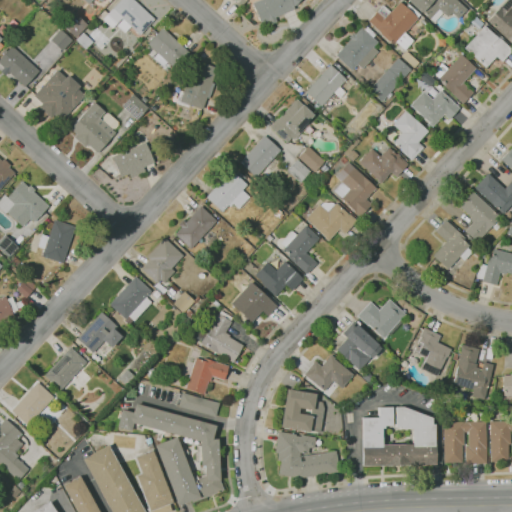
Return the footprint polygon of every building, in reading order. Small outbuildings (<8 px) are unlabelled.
[(139,35),(121,19),(117,23),(107,14),(120,0),(132,0),(154,19),(139,35)] [(270,24),(269,21),(261,24),(252,3),(259,0),(299,0),(294,7),(293,10),(275,18),(276,22),(270,24)] [(434,22),(430,18),(428,20),(407,0),(456,0),(466,9),(457,19),(450,13),(446,17),(442,13),(434,22)] [(511,43),(486,22),(505,0),(511,0),(511,43)] [(404,50),(395,42),(394,43),(390,40),(389,42),(379,33),(380,33),(367,21),(371,16),(375,12),(376,12),(382,5),(389,12),(399,2),(405,7),(407,4),(419,15),(416,18),(417,18),(404,33),(412,41),(404,50)] [(75,38),(62,26),(74,14),(87,25),(75,38)] [(112,29),(102,20),(107,15),(117,23),(112,29)] [(485,68),(463,48),(483,26),(494,36),(495,35),(511,50),(501,62),(496,57),(485,68)] [(165,71),(162,68),(162,67),(152,58),(157,53),(147,44),(163,27),(189,53),(174,69),(171,66),(165,71)] [(351,70),(335,56),(360,28),(363,30),(366,27),(375,35),(372,38),(377,42),(372,47),(377,52),(362,69),(356,64),(351,70)] [(62,50),(50,40),(59,30),(71,40),(62,50)] [(85,50),(75,40),(82,32),(93,42),(85,50)] [(23,87),(0,64),(0,58),(11,46),(38,71),(23,87)] [(413,68),(400,56),(404,51),(406,53),(406,52),(418,63),(413,68)] [(462,104),(443,86),(444,84),(432,73),(441,63),(447,69),(460,55),(475,68),(461,83),(472,93),(462,104)] [(381,102),(368,90),(397,58),(410,70),(381,102)] [(202,110),(179,102),(194,60),(216,68),(211,83),(214,84),(208,99),(206,98),(202,110)] [(320,106),(305,92),(329,65),(345,79),(339,86),(345,92),(339,98),(333,92),(320,106)] [(61,122),(53,115),(50,118),(38,107),(41,104),(32,96),(56,70),(65,78),(67,75),(80,86),(77,89),(84,95),(61,122)] [(118,79),(114,75),(117,70),(122,74),(118,79)] [(432,126),(409,105),(423,91),(431,99),(440,90),(459,108),(448,120),(443,115),(432,126)] [(136,119),(122,106),(132,94),(147,108),(136,119)] [(278,119),(296,99),(313,115),(306,122),(308,124),(293,141),(290,138),(286,143),(270,128),(272,126),(272,124),(276,119),(278,119)] [(111,129),(115,133),(96,153),(88,145),(85,148),(73,137),(76,134),(70,128),(94,102),(104,112),(99,118),(101,120),(101,117),(104,114),(108,114),(117,122),(117,126),(114,129),(111,129)] [(411,160),(392,142),(401,133),(392,124),(405,111),(427,132),(417,143),(423,148),(411,160)] [(255,177),(239,163),(264,136),(279,150),(255,177)] [(352,162),(343,153),(357,138),(359,140),(350,151),(351,152),(352,150),(357,155),(352,162)] [(131,179),(128,174),(120,177),(111,158),(145,143),(153,163),(143,167),(145,172),(131,179)] [(313,173),(297,158),(307,147),(323,161),(313,173)] [(379,184),(376,181),(376,180),(357,163),(370,149),(379,157),(387,148),(395,155),(396,154),(399,156),(398,156),(407,164),(396,177),(390,172),(379,184)] [(511,171),(500,159),(511,149),(511,150),(511,171)] [(0,188),(0,160),(1,161),(3,159),(10,165),(8,167),(14,173),(0,188)] [(299,183),(286,171),(296,159),(310,171),(299,183)] [(358,218),(339,200),(341,199),(333,191),(340,183),(334,177),(347,163),(375,188),(365,199),(369,203),(371,201),(372,202),(358,218)] [(324,173),(320,169),(323,165),(328,169),(324,173)] [(319,178),(314,174),(318,170),(323,174),(319,178)] [(221,212),(205,197),(230,171),(246,185),(241,190),(249,197),(238,209),(232,203),(229,207),(227,206),(221,212)] [(511,203),(501,215),(473,188),(487,173),(503,189),(511,179),(511,203)] [(22,227),(6,212),(5,213),(0,208),(0,199),(4,195),(7,197),(21,181),(28,187),(29,185),(35,190),(33,192),(48,206),(33,222),(29,218),(22,227)] [(475,243),(464,231),(472,222),(468,218),(469,217),(457,206),(472,191),(499,218),(497,220),(502,224),(495,231),(491,227),(475,243)] [(327,241),(323,238),(324,237),(305,219),(304,219),(318,204),(319,206),(322,203),(324,203),(326,203),(327,203),(329,203),(330,203),(332,203),(333,204),(334,205),(335,203),(348,215),(349,214),(356,221),(344,234),(338,229),(327,241)] [(191,249),(174,234),(181,227),(178,225),(182,220),(185,223),(200,206),(216,221),(191,249)] [(280,219),(278,217),(277,218),(272,214),(277,209),(282,213),(281,213),(283,215),(280,219)] [(62,263),(41,256),(44,249),(37,247),(41,235),(48,237),(53,220),(74,227),(62,263)] [(447,269),(432,256),(446,241),(435,231),(445,220),(456,229),(455,230),(464,238),(462,240),(468,246),(466,248),(471,252),(463,261),(458,257),(447,269)] [(306,274),(295,264),(294,264),(287,257),(288,255),(288,254),(287,256),(285,254),(286,253),(282,249),(284,247),(280,243),(291,230),(296,235),(305,225),(318,238),(305,253),(306,254),(306,253),(316,263),(306,274)] [(259,241),(253,235),(257,231),(263,236),(259,241)] [(8,258),(0,251),(0,239),(4,235),(18,247),(8,258)] [(157,283),(141,269),(149,260),(146,257),(164,238),(183,255),(171,268),(174,271),(163,283),(160,280),(157,283)] [(495,286),(481,282),(482,279),(475,277),(479,264),(485,265),(488,256),(490,257),(492,249),(511,254),(511,274),(505,273),(504,275),(499,273),(495,286)] [(478,258),(473,254),(477,250),(482,254),(478,258)] [(16,266),(9,261),(13,256),(20,261),(16,266)] [(274,297),(260,283),(260,282),(253,275),(265,262),(275,271),(283,262),(302,279),(290,291),(284,286),(274,297)] [(128,325),(123,321),(124,320),(108,304),(135,277),(150,292),(145,297),(151,303),(133,322),(132,321),(128,325)] [(25,298),(15,289),(22,281),(32,291),(25,298)] [(251,324),(229,304),(249,281),(277,306),(267,318),(261,313),(251,324)] [(182,314),(171,304),(184,292),(194,302),(182,314)] [(0,322),(0,297),(4,296),(5,300),(11,297),(17,310),(12,312),(14,316),(0,322)] [(382,338),(368,326),(367,327),(356,316),(369,302),(378,310),(388,299),(401,311),(403,309),(405,311),(406,312),(404,314),(398,321),(400,322),(389,335),(387,334),(383,338),(382,338)] [(188,318),(183,314),(188,309),(192,314),(188,318)] [(232,363),(216,353),(214,357),(210,354),(211,351),(199,344),(200,341),(194,338),(200,328),(203,330),(205,326),(209,328),(217,314),(218,315),(220,311),(231,318),(229,321),(231,322),(224,333),(229,335),(228,337),(242,346),(232,363)] [(92,353),(76,339),(100,312),(117,327),(114,331),(121,336),(111,348),(103,341),(92,353)] [(358,371),(348,361),(347,361),(336,350),(346,340),(344,337),(345,336),(343,334),(351,326),(353,327),(356,325),(380,348),(370,359),(370,358),(358,371)] [(435,377),(418,368),(424,357),(413,352),(420,337),(419,336),(423,328),(439,336),(436,343),(449,349),(435,377)] [(483,400),(471,397),(473,389),(451,384),(461,345),(478,350),(474,364),(476,364),(475,368),(481,369),(482,363),(492,365),(483,400)] [(60,390),(44,375),(70,347),(86,362),(60,390)] [(327,392),(325,390),(323,392),(316,386),(313,389),(303,380),(306,377),(303,375),(314,361),(320,367),(330,355),(334,358),(333,359),(352,374),(341,389),(332,381),(330,383),(333,385),(327,392)] [(203,394),(185,389),(194,359),(202,362),(203,359),(213,362),(213,361),(228,366),(223,380),(211,376),(209,383),(207,382),(203,394)] [(148,378),(146,370),(153,368),(155,376),(148,378)] [(125,386),(117,379),(126,369),(134,376),(125,386)] [(368,383),(361,377),(365,372),(372,378),(368,383)] [(511,395),(503,396),(503,376),(510,375),(510,374),(511,374),(511,395)] [(27,426),(11,411),(36,382),(53,397),(27,426)] [(321,402),(323,409),(319,432),(309,431),(309,432),(279,427),(285,389),(315,394),(314,401),(321,402)] [(214,417),(177,407),(181,393),(218,403),(214,417)] [(219,480),(223,490),(191,502),(191,500),(177,506),(174,498),(153,446),(175,437),(178,444),(181,443),(184,451),(186,450),(187,452),(185,453),(188,460),(185,462),(189,472),(189,471),(195,470),(195,479),(205,475),(204,466),(200,466),(199,442),(149,428),(148,431),(146,430),(146,427),(132,423),(130,431),(116,427),(121,410),(132,413),(134,403),(215,425),(212,439),(217,439),(219,480)] [(402,407),(431,418),(431,425),(433,425),(434,465),(408,465),(408,466),(384,466),(384,465),(362,465),(361,418),(378,418),(377,408),(391,408),(391,425),(383,426),(383,428),(380,428),(381,445),(412,445),(412,429),(399,429),(399,426),(394,427),(394,407),(402,407)] [(17,482),(0,465),(0,424),(5,419),(21,434),(16,439),(22,444),(14,453),(17,456),(16,458),(28,470),(17,482)] [(82,428),(77,424),(82,419),(87,423),(82,428)] [(464,464),(464,446),(467,446),(467,432),(463,432),(463,445),(460,445),(460,463),(443,463),(442,422),(485,421),(486,463),(464,464)] [(511,463),(510,446),(511,446),(511,431),(509,431),(509,444),(507,444),(507,462),(489,462),(489,421),(511,421),(511,463)] [(299,478),(278,475),(280,461),(276,461),(277,454),(274,453),(278,431),(296,434),(295,436),(300,436),(300,435),(315,437),(313,448),(308,448),(307,454),(299,453),(298,456),(335,451),(339,472),(299,478)] [(144,511),(148,511),(134,476),(140,474),(133,457),(151,450),(171,499),(174,498),(177,506),(174,507),(170,511),(167,511),(109,511),(81,460),(107,446),(110,450),(112,448),(114,452),(111,453),(144,511)] [(76,511),(62,486),(79,476),(99,511),(76,511)] [(32,511),(50,501),(57,511),(32,511)]
